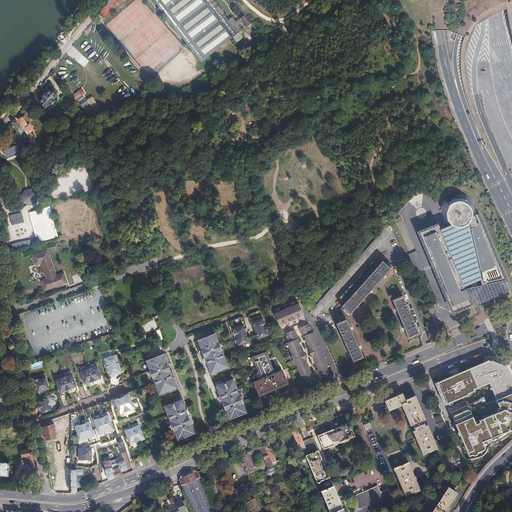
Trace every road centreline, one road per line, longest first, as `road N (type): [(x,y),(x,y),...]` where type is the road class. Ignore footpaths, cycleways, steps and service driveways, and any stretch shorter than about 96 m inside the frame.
road 1 (primary): [(120,491),(477,348),(511,346)]
road 2 (primary): [(426,353),(118,482)]
road 3 (motorway): [(490,0),(461,25),(455,70),(506,204)]
road 4 (motorway): [(437,0),(453,93),(506,204)]
road 5 (residential): [(44,498),(6,312)]
road 6 (residential): [(0,127),(100,0)]
road 7 (residential): [(6,312),(156,263)]
